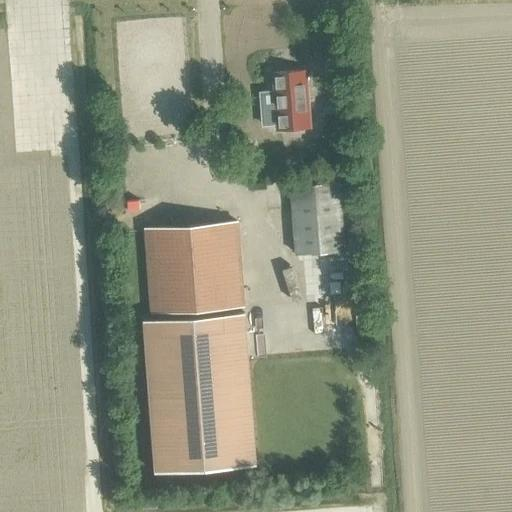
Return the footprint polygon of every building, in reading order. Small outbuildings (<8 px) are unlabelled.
[(13,46),(16,97),(33,96),(31,45),(13,46)] [(277,130),(310,128),(305,70),(272,72),(277,130)] [(274,195),(273,168),(249,169),(250,195),(274,195)] [(295,254),(344,250),(339,182),(290,185),(295,254)] [(151,311),(243,304),(237,221),(145,228),(151,311)] [(156,472),(256,464),(244,312),(144,320),(156,472)]
